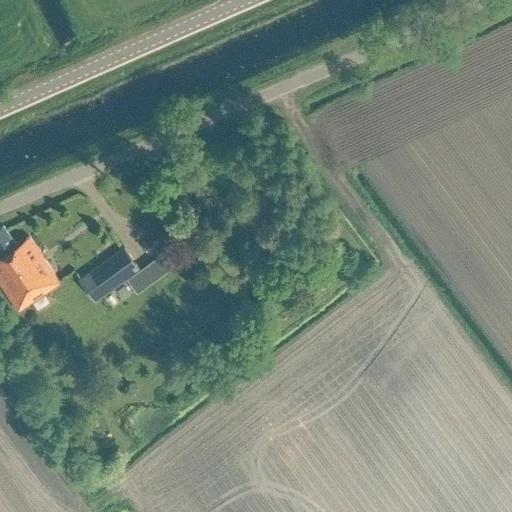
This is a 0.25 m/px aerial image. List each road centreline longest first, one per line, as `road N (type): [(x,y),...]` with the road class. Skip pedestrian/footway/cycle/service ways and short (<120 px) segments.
road 1 (unclassified): [(0,204),(481,0)]
road 2 (tertiary): [(0,108),(246,0)]
